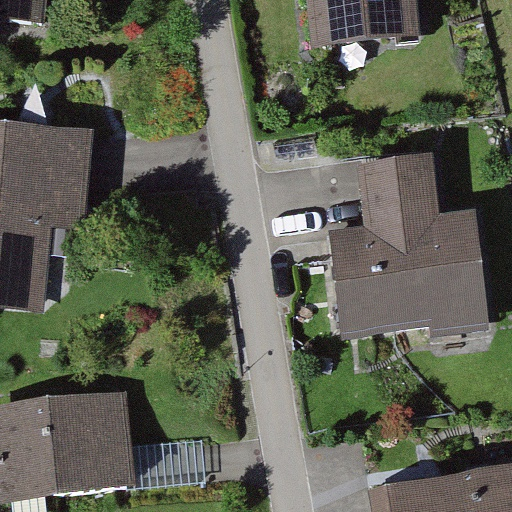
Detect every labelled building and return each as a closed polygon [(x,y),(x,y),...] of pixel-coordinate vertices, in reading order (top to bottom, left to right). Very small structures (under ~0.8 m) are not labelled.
[(0,0),(0,41),(66,50),(68,0),(0,0)] [(304,0),(309,64),(416,53),(412,0),(304,0)] [(92,174),(95,135),(0,125),(0,319),(47,327),(54,234),(87,233),(92,174)] [(364,236),(331,240),(344,345),(494,326),(480,217),(441,222),(433,157),(356,167),(360,200),(364,236)] [(134,466),(129,400),(0,409),(0,505),(136,495),(134,466)] [(511,511),(511,477),(379,497),(381,511),(511,511)]
